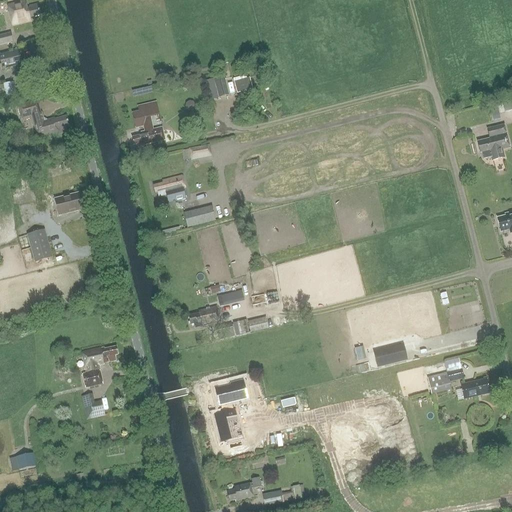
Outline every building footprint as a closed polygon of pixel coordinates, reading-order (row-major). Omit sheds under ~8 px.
[(30,18),(41,16),(38,4),(27,6),(26,0),(7,5),(13,27),(31,22),(30,18)] [(11,33),(0,35),(0,45),(13,42),(11,33)] [(22,65),(18,50),(0,54),(0,59),(3,70),(22,65)] [(56,79),(66,76),(64,67),(60,68),(60,65),(42,70),(43,73),(37,74),(40,85),(56,81),(56,79)] [(229,96),(224,76),(213,79),(218,99),(229,96)] [(244,79),(243,76),(233,79),(237,94),(252,89),(249,78),(244,79)] [(16,95),(13,82),(3,84),(6,97),(16,95)] [(30,82),(17,84),(20,100),(33,98),(30,82)] [(32,116),(34,123),(38,137),(57,132),(58,135),(67,132),(66,127),(69,126),(67,116),(54,120),(54,117),(44,120),(38,100),(17,105),(21,119),(32,116)] [(162,127),(153,129),(150,117),(160,114),(157,104),(139,108),(140,111),(133,113),(136,128),(144,126),(145,132),(140,133),(141,136),(133,138),(136,151),(145,149),(144,146),(165,141),(162,127)] [(483,159),(485,158),(491,157),(492,161),(505,158),(503,150),(510,148),(504,125),(487,130),(490,139),(477,142),(480,154),(482,153),(483,159)] [(209,146),(190,150),(192,160),(211,156),(209,146)] [(69,159),(62,161),(65,170),(72,168),(69,159)] [(156,194),(158,194),(158,196),(166,194),(169,203),(186,198),(183,188),(185,187),(182,176),(162,180),(162,183),(153,185),(156,194)] [(59,215),(84,209),(80,193),(55,199),(59,215)] [(49,196),(35,198),(37,209),(51,207),(49,196)] [(212,208),(184,214),(188,229),(216,222),(212,208)] [(506,216),(497,218),(501,232),(509,230),(510,233),(511,232),(511,212),(505,214),(506,216)] [(27,235),(35,263),(52,258),(44,230),(27,235)] [(212,294),(220,291),(218,285),(210,287),(212,294)] [(267,299),(273,299),(272,290),(256,291),(257,305),(268,305),(267,299)] [(232,293),(224,295),(226,303),(234,301),(232,293)] [(218,314),(217,307),(199,311),(199,313),(189,316),(191,325),(194,324),(195,328),(220,322),(218,314)] [(269,328),(266,317),(248,322),(251,333),(269,328)] [(247,320),(234,323),(236,335),(249,332),(247,320)] [(232,325),(216,329),(219,341),(235,337),(232,325)] [(404,345),(373,352),(377,368),(408,361),(404,345)] [(99,370),(97,365),(104,364),(104,363),(116,360),(115,355),(118,354),(116,347),(105,350),(104,348),(83,354),(86,368),(88,368),(89,372),(82,374),(86,388),(103,383),(99,370)] [(464,378),(461,370),(427,378),(431,395),(451,390),(449,382),(464,378)] [(218,387),(214,387),(219,407),(223,406),(225,413),(215,416),(221,442),(237,438),(235,430),(238,429),(237,427),(238,426),(235,411),(233,412),(231,404),(238,402),(239,407),(249,404),(243,380),(229,384),(230,387),(218,390),(218,387)] [(464,399),(490,393),(487,380),(461,386),(464,399)] [(281,408),(295,404),(293,397),(279,400),(281,408)] [(19,470),(36,466),(33,454),(16,457),(19,470)] [(254,489),(261,487),(259,479),(252,480),(253,484),(250,485),(250,484),(235,488),(235,490),(227,492),(230,501),(237,500),(238,501),(253,497),(251,489),(254,488),(254,489)] [(284,494),(285,502),(295,500),(293,492),(284,494)] [(282,493),(263,497),(265,507),(284,503),(282,493)]
